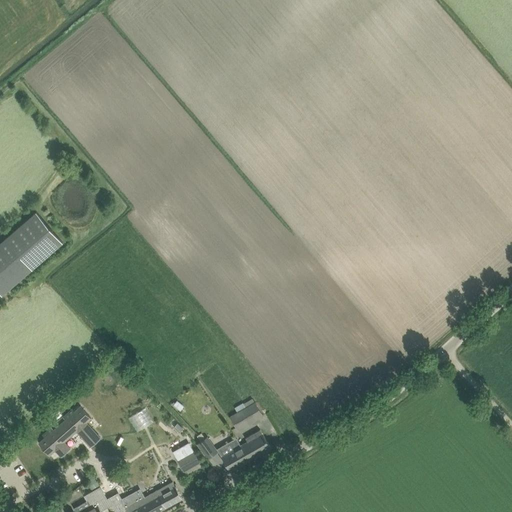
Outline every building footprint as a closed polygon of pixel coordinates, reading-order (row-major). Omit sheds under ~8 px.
[(0,291),(2,294),(62,241),(36,212),(0,244),(0,291)] [(234,406),(238,412),(231,416),(239,429),(263,415),(256,402),(255,402),(252,398),(244,403),(243,401),(234,406)] [(176,399),(172,404),(180,410),(184,406),(176,399)] [(129,418),(138,432),(154,421),(145,407),(129,418)] [(44,440),(38,446),(48,458),(54,452),(60,459),(69,451),(63,445),(76,433),(90,449),(99,441),(85,425),(90,421),(80,409),(74,414),(72,412),(63,420),(65,422),(53,433),(51,430),(42,438),(44,440)] [(248,441),(241,445),(250,460),(271,448),(266,439),(261,429),(246,437),(248,441)] [(207,437),(198,443),(208,458),(217,451),(207,437)] [(190,443),(174,452),(178,459),(184,470),(201,461),(194,450),(190,443)] [(231,471),(250,460),(241,445),(223,455),(231,471)] [(141,488),(121,499),(126,507),(122,509),(124,511),(156,511),(182,498),(173,482),(146,497),(141,488)] [(89,501),(75,509),(77,511),(102,511),(101,510),(99,505),(101,504),(108,500),(100,486),(92,490),(93,492),(86,496),(88,499),(89,501)]
